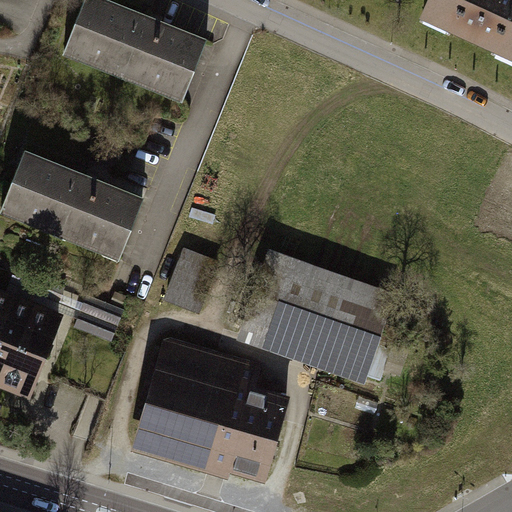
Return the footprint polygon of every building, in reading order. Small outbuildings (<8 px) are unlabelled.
[(102,0),(86,0),(66,52),(183,99),(206,41),(102,0)] [(511,0),(445,0),(441,10),(511,46),(511,0)] [(25,153),(2,210),(119,257),(142,200),(25,153)] [(186,246),(167,297),(202,310),(220,258),(186,246)] [(271,254),(244,333),(366,375),(393,296),(271,254)] [(0,293),(0,381),(31,394),(62,319),(0,293)] [(137,450),(138,451),(208,470),(265,486),(290,398),(253,387),(260,363),(169,338),(149,408),(137,450)]
